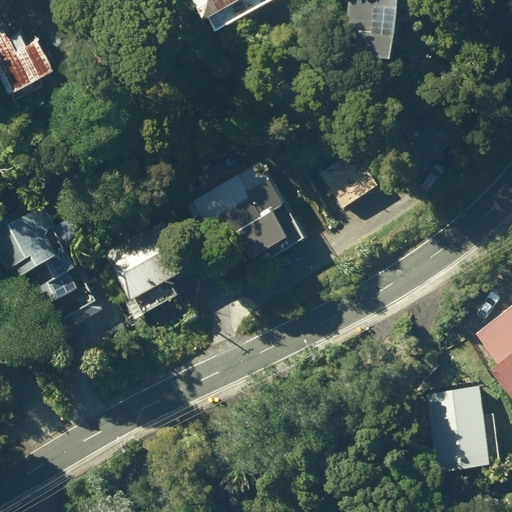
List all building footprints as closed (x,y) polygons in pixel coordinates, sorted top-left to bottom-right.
[(190,0),(204,27),(255,0),(190,0)] [(350,69),(388,76),(396,29),(397,0),(349,0),(345,50),(351,51),(350,69)] [(0,20),(0,48),(21,79),(67,53),(49,25),(36,32),(29,20),(19,26),(12,15),(0,20)] [(416,130),(429,157),(456,144),(443,118),(416,130)] [(321,175),(344,212),(378,190),(354,154),(321,175)] [(201,220),(222,256),(237,248),(249,270),(288,247),(274,219),(285,212),(260,168),(188,210),(195,223),(201,220)] [(13,277),(37,319),(82,293),(37,217),(0,238),(0,262),(8,279),(13,277)] [(102,256),(132,308),(183,279),(168,252),(138,269),(123,244),(102,256)] [(491,378),(511,406),(511,310),(474,340),(497,374),(491,378)] [(428,392),(435,479),(490,474),(481,388),(428,392)]
